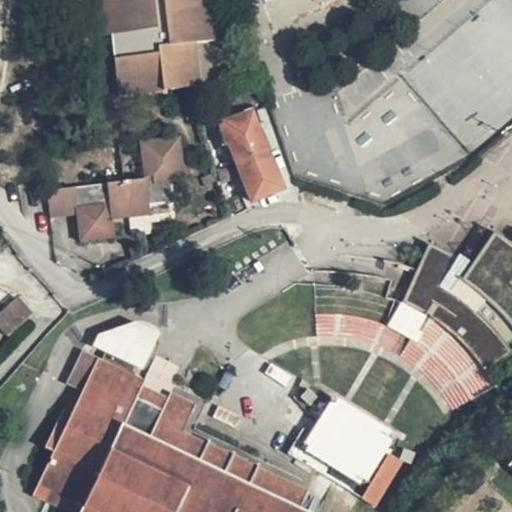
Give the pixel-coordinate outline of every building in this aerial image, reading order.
[(96,0),(101,35),(112,34),(120,96),(201,87),(197,43),(215,42),(210,0),(265,0),(265,1),(266,0),(96,0)] [(229,143),(236,161),(244,158),(265,148),(266,150),(272,148),(262,121),(263,121),(255,103),(241,109),(240,116),(231,119),(229,110),(220,113),(223,122),(217,125),(224,145),(229,143)] [(115,239),(113,220),(112,210),(132,208),(149,206),(173,203),(172,185),(185,182),(180,136),(139,142),(144,179),(48,191),(51,218),(77,214),(80,243),(115,239)] [(252,200),(281,187),(266,150),(265,148),(244,158),(236,161),(252,200)] [(150,216),(149,206),(132,208),(133,218),(150,216)] [(112,210),(113,220),(133,218),(132,208),(112,210)] [(428,245),(403,303),(424,314),(442,329),(457,341),(471,355),(481,369),(508,354),(506,347),(511,341),(511,248),(509,246),(491,235),(456,281),(446,274),(454,260),(428,245)] [(0,326),(7,335),(29,316),(14,300),(0,312),(0,326)] [(417,332),(425,320),(403,307),(397,319),(417,332)] [(303,511),(300,510),(309,491),(183,430),(195,403),(172,393),(168,401),(141,389),(145,379),(133,375),(140,360),(146,359),(152,356),(159,348),(159,342),(158,337),(154,333),(151,329),(144,328),(139,328),(121,332),(106,335),(101,338),(97,340),(101,349),(108,352),(103,361),(82,351),(68,382),(84,389),(73,412),(64,409),(45,449),(53,453),(34,496),(68,511),(303,511)] [(378,502),(404,460),(386,450),(396,434),(331,394),(295,452),(378,502)] [(511,455),(501,470),(511,478),(511,455)]
